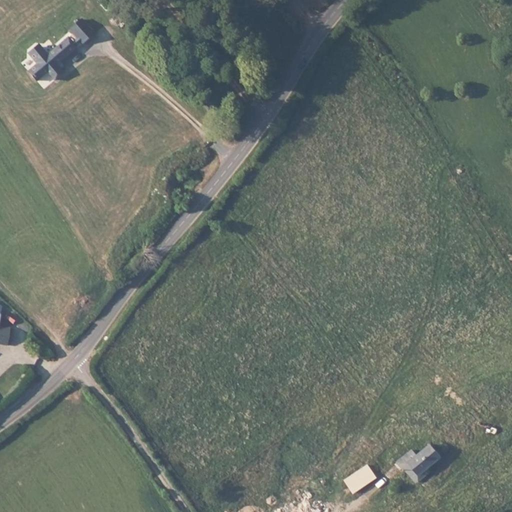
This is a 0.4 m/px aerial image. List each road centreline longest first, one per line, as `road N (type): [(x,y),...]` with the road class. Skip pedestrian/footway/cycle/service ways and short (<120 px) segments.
road 1 (secondary): [(71,360),(235,157),(346,0)]
road 2 (unclassified): [(71,360),(186,511)]
